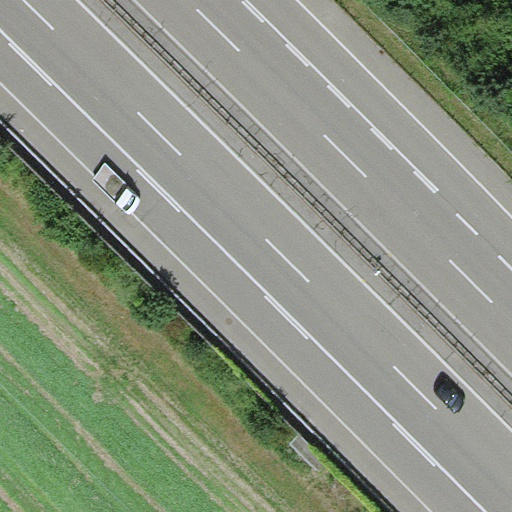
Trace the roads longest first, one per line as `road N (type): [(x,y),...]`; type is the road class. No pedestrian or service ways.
road 1 (motorway): [(18,0),(511,486)]
road 2 (motorway): [(511,317),(195,0)]
